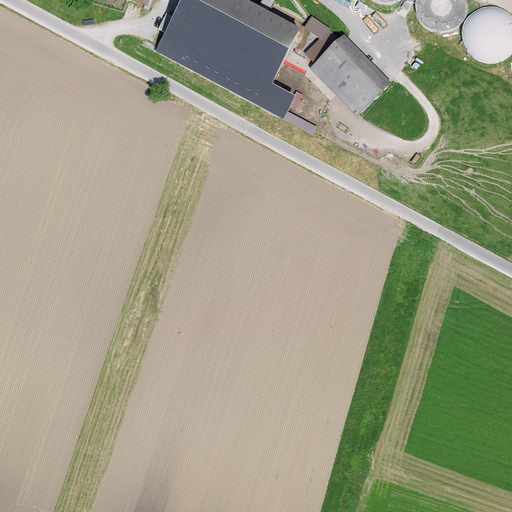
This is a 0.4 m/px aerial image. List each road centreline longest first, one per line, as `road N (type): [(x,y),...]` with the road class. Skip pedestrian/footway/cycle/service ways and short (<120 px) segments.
road 1 (unclassified): [(13,0),(511,269)]
road 2 (track): [(400,76),(429,108),(434,128),(426,141),(409,145),(333,115)]
